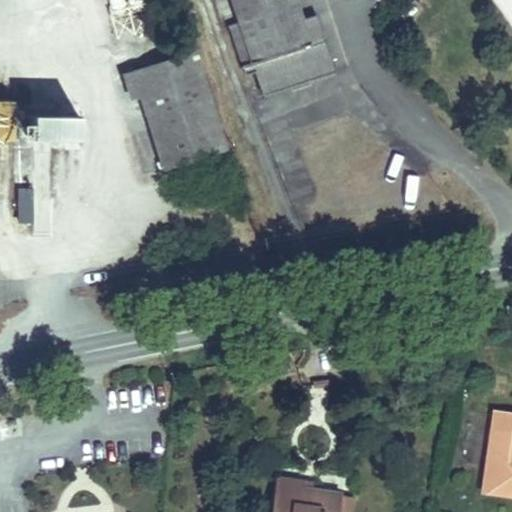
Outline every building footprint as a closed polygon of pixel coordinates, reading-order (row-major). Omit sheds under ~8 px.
[(225,0),(226,3),(214,7),(228,50),(240,46),(248,73),(320,50),(303,0),(225,0)] [(222,144),(191,52),(128,73),(158,166),(222,144)] [(25,132),(26,108),(10,107),(9,132),(25,132)] [(69,109),(26,108),(25,132),(68,134),(69,109)] [(17,224),(51,223),(50,187),(17,187),(17,224)] [(511,404),(506,404),(503,427),(511,428),(511,404)] [(511,428),(503,427),(494,489),(511,492),(511,428)] [(329,483),(286,479),(282,511),(365,511),(368,494),(333,492),(329,483)]
